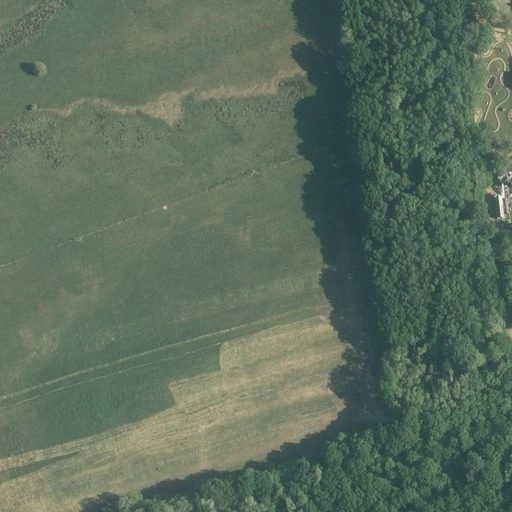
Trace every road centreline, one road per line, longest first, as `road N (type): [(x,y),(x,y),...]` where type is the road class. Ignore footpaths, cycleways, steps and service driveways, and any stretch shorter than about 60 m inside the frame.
road 1 (unclassified): [(211,511),(317,485),(511,383)]
road 2 (track): [(229,454),(366,415),(414,428)]
